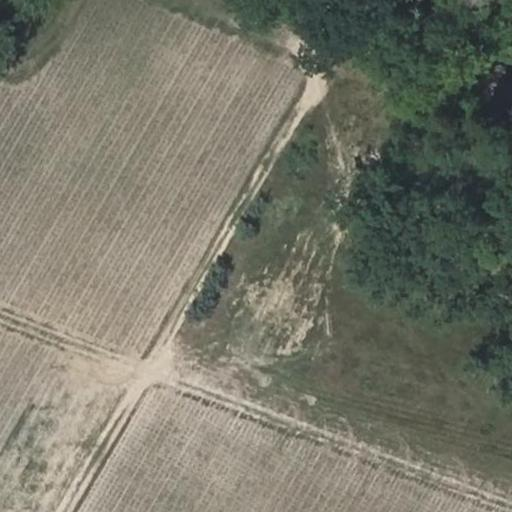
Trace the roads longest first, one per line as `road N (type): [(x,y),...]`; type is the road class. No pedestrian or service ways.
road 1 (track): [(0,315),(511,508)]
road 2 (track): [(148,371),(314,80),(304,52),(174,0)]
